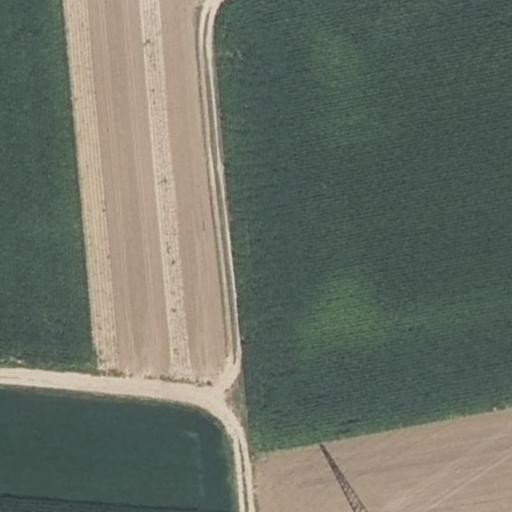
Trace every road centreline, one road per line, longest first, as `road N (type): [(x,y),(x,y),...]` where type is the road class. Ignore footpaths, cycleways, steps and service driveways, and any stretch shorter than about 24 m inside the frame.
road 1 (track): [(199,396),(220,393),(234,375),(236,349),(200,39),(206,0)]
road 2 (track): [(0,376),(199,396),(240,440),(248,511)]
